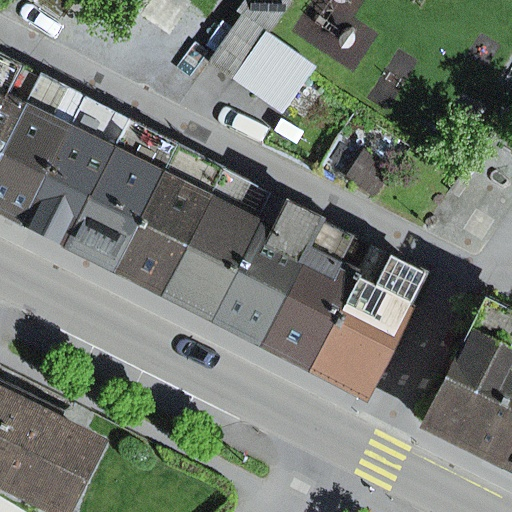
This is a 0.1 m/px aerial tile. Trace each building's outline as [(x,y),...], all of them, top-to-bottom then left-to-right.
[(39,0),(39,1),(58,15),(69,0),(39,0)] [(253,0),(210,63),(233,80),(266,33),(283,7),(272,0),(253,0)] [(316,68),(266,33),(233,80),(283,114),(316,68)] [(0,58),(0,159),(41,79),(0,58)] [(41,79),(0,159),(0,209),(25,222),(86,102),(41,79)] [(86,102),(25,222),(70,245),(130,124),(86,102)] [(130,124),(70,245),(118,268),(177,148),(130,124)] [(177,148),(118,268),(166,292),(225,174),(177,148)] [(374,151),(357,176),(375,189),(393,164),(374,151)] [(225,174),(166,292),(213,317),(273,197),(225,174)] [(273,197),(213,317),(262,342),(322,222),(273,197)] [(322,222),(262,342),(310,367),(370,247),(322,222)] [(370,247),(310,367),(365,395),(425,275),(370,247)] [(511,319),(486,306),(427,426),(505,464),(511,449),(511,319)] [(0,479),(64,511),(97,446),(41,418),(47,406),(0,382),(0,479)]
